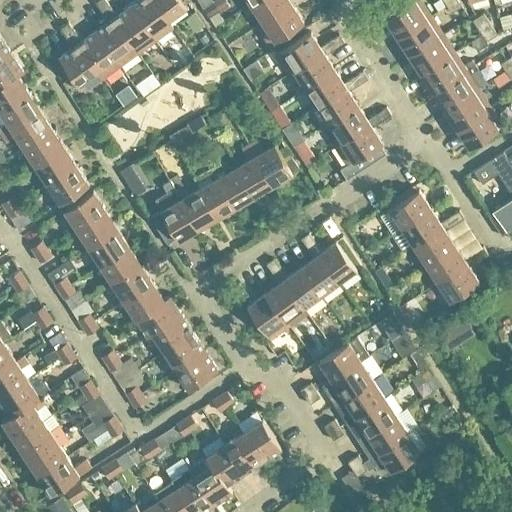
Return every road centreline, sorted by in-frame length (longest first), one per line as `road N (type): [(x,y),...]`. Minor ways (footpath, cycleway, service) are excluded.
road 1 (residential): [(255,356),(152,419),(133,410),(0,214)]
road 2 (residential): [(255,356),(232,342),(195,287),(429,140)]
road 3 (residential): [(255,356),(325,456),(239,511)]
road 4 (residential): [(429,140),(358,21),(355,0)]
